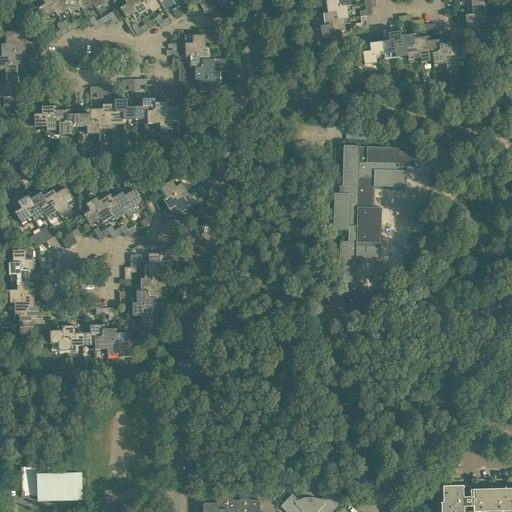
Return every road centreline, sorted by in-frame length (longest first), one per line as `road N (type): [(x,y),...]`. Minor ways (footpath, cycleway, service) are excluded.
road 1 (residential): [(178,511),(188,332),(206,242)]
road 2 (residential): [(368,511),(511,356)]
